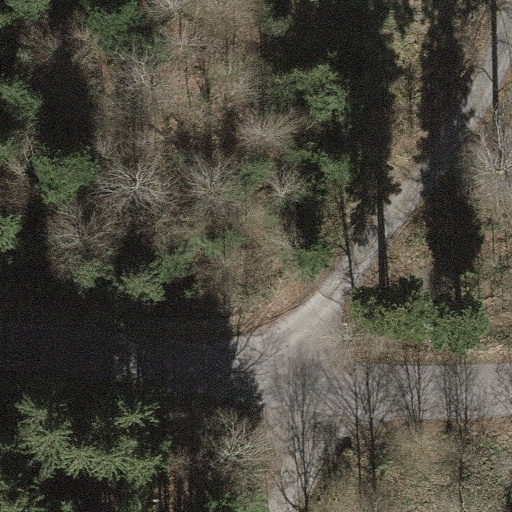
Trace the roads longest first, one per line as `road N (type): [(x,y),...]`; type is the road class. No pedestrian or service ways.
road 1 (tertiary): [(0,345),(351,388),(511,387)]
road 2 (track): [(511,29),(460,126),(270,379)]
road 3 (track): [(282,511),(351,388)]
